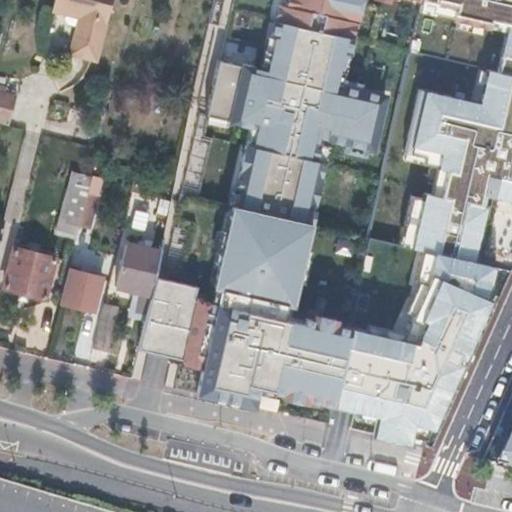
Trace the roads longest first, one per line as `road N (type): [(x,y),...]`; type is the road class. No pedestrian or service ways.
road 1 (secondary): [(332,511),(140,470),(26,425)]
road 2 (residential): [(431,511),(511,323)]
